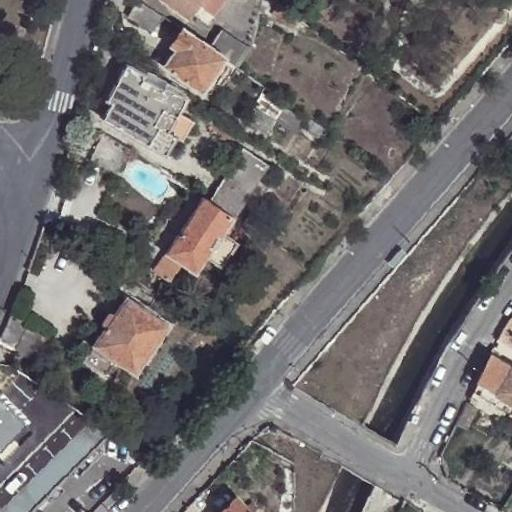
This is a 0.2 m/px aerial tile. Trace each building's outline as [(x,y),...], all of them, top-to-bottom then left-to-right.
[(162,17),(138,0),(128,18),(153,33),(162,17)] [(211,0),(164,0),(189,18),(199,6),(204,10),(211,0)] [(209,13),(219,0),(211,0),(204,10),(209,13)] [(207,49),(182,31),(172,47),(179,52),(167,69),(205,95),(207,91),(224,65),(225,62),(207,49)] [(248,51),(219,32),(207,49),(225,62),(235,69),(248,51)] [(179,52),(172,47),(162,65),(167,69),(179,52)] [(104,120),(166,157),(177,139),(173,136),(187,113),(184,110),(188,102),(178,97),(181,93),(130,62),(124,73),(113,90),(114,91),(107,101),(113,105),(104,120)] [(233,71),(224,65),(207,91),(217,96),(233,71)] [(261,94),(253,108),(272,120),(280,107),(261,94)] [(280,107),(272,120),(294,134),(302,121),(280,107)] [(272,120),(253,108),(243,122),(262,135),(272,120)] [(304,128),(317,138),(321,133),(308,123),(304,128)] [(116,175),(128,152),(102,136),(89,162),(116,175)] [(209,203),(234,219),(247,196),(255,201),(264,187),(256,182),(266,164),(241,148),(209,203)] [(222,235),(234,219),(209,203),(204,200),(153,271),(168,282),(181,264),(194,274),(206,257),(219,267),(236,244),(222,235)] [(243,225),(260,236),(267,226),(250,214),(243,225)] [(167,327),(126,298),(115,314),(112,312),(102,326),(106,328),(84,360),(105,375),(115,360),(134,374),(167,327)] [(26,323),(10,316),(1,335),(0,337),(0,344),(15,352),(16,349),(37,364),(51,340),(26,325),(26,323)] [(511,318),(508,323),(500,339),(511,345),(511,318)] [(477,383),(511,404),(511,367),(491,354),(477,383)] [(475,388),(453,426),(464,433),(485,392),(475,388)] [(0,511),(31,511),(111,433),(83,415),(0,497),(0,511)] [(249,511),(236,498),(222,511),(249,511)]
